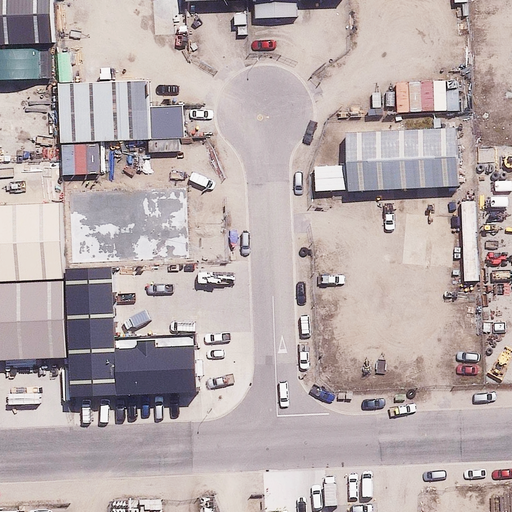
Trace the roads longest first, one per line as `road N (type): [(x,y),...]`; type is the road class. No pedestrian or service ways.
road 1 (residential): [(263,93),(279,443)]
road 2 (residential): [(279,443),(0,454)]
road 3 (residential): [(511,433),(279,443)]
